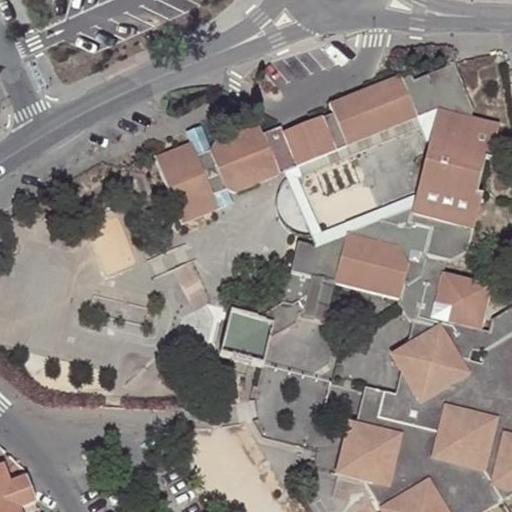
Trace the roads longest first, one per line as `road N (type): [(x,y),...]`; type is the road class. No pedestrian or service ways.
road 1 (tertiary): [(41,139),(309,3)]
road 2 (residential): [(10,420),(242,417)]
road 3 (tertiary): [(370,0),(511,15)]
